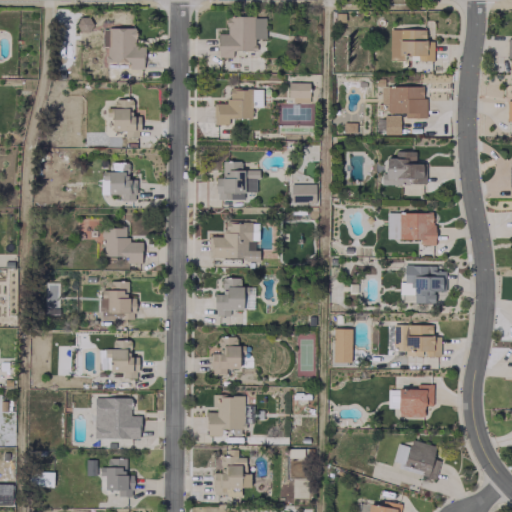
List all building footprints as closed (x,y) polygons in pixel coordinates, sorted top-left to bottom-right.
[(90,17),(78,16),(76,30),(88,31),(90,17)] [(263,38),(263,16),(225,16),(225,33),(216,33),(216,57),(231,57),(231,50),(254,50),(254,38),(263,38)] [(134,27),(101,27),(101,46),(106,46),(105,61),(128,62),(128,68),(142,68),(143,46),(134,46),(134,27)] [(432,60),(432,40),(424,40),(424,29),(388,28),(388,59),(406,60),(432,60)] [(308,102),(308,82),(288,81),(288,102),(308,102)] [(380,103),(386,103),(387,113),(409,112),(409,118),(424,117),(423,85),(379,86),(380,103)] [(111,130),(123,130),(123,137),(138,137),(138,115),(131,115),(131,99),(112,99),(111,130)] [(398,134),(398,114),(382,114),(382,134),(398,134)] [(414,150),(393,150),(393,157),(384,157),(384,173),(380,173),(380,183),(423,183),(423,162),(414,162),(414,150)] [(240,160),(221,161),(221,177),(214,177),(215,199),(242,198),(242,191),(256,191),(256,169),(240,169),(240,160)] [(119,193),(119,200),(134,199),(134,178),(127,179),(127,162),(109,162),(109,170),(99,171),(100,194),(119,193)] [(290,183),(289,201),(313,202),(314,184),(290,183)] [(397,212),(386,212),(385,238),(397,238),(397,212)] [(398,212),(398,238),(419,239),(419,244),(432,245),(433,212),(398,212)] [(210,258),(258,259),(258,249),(255,249),(256,222),(222,221),(222,236),(211,236),(210,258)] [(125,255),(125,262),(140,262),(140,241),(126,241),(125,227),(101,227),(101,256),(125,255)] [(434,264),(403,264),(403,281),(398,281),(398,302),(432,303),(433,290),(441,290),(442,271),(434,271),(434,264)] [(214,315),(228,315),(228,309),(241,309),(240,277),(220,277),(221,293),(213,293),(214,315)] [(133,297),(126,297),(126,280),(110,281),(110,289),(98,289),(98,311),(118,311),(119,319),(133,319),(133,297)] [(431,324),(390,324),(390,350),(403,350),(403,355),(438,356),(439,336),(430,335),(431,324)] [(217,353),(210,353),(211,374),(225,374),(225,368),(237,368),(237,336),(217,336),(217,353)] [(129,340),(109,339),(109,371),(122,371),(122,377),(136,378),(136,356),(129,356),(129,340)] [(431,384),(417,384),(416,389),(397,388),(396,415),(422,416),(422,405),(431,405),(431,384)] [(205,435),(220,435),(220,428),(229,428),(229,435),(242,435),(241,423),(252,423),(251,404),(242,405),(242,394),(214,395),(214,411),(205,411),(205,435)] [(92,437),(138,438),(139,415),(129,414),(130,397),(93,396),(92,437)] [(434,445),(409,439),(402,467),(420,472),(419,477),(433,481),(438,460),(431,458),(434,445)] [(212,472),(212,492),(225,492),(225,496),(239,496),(239,487),(249,486),(248,471),(244,471),(244,456),(236,457),(236,451),(218,451),(219,472),(212,472)] [(124,458),(106,457),(106,466),(98,466),(98,475),(103,476),(103,489),(116,490),(116,495),(131,496),(132,475),(124,474),(124,458)] [(51,484),(51,473),(29,472),(29,483),(51,484)] [(396,511),(398,504),(368,500),(365,511),(396,511)]
